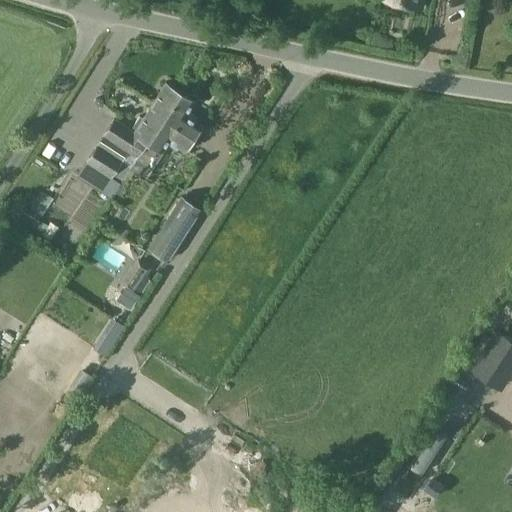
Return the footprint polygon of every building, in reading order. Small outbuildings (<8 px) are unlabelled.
[(139,155),(179,93),(166,84),(134,133),(113,119),(77,175),(111,197),(120,183),(131,167),(139,155)] [(139,155),(131,167),(144,175),(168,138),(185,150),(201,125),(184,114),(192,101),(179,93),(139,155)] [(170,260),(202,211),(181,197),(149,246),(170,260)] [(31,225),(37,214),(18,203),(12,213),(31,225)] [(88,257),(112,270),(124,248),(100,235),(88,257)] [(136,298),(154,272),(138,261),(120,287),(136,298)] [(511,278),(503,291),(511,296),(511,278)] [(102,333),(87,352),(94,358),(109,339),(102,333)] [(511,371),(511,342),(500,334),(474,370),(500,388),(511,371)] [(70,398),(82,380),(74,375),(63,393),(70,398)]
